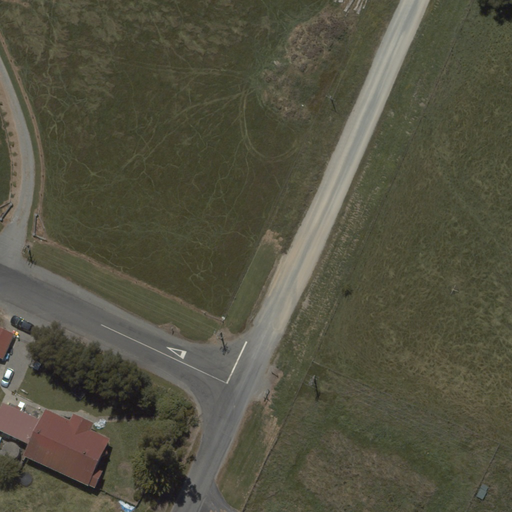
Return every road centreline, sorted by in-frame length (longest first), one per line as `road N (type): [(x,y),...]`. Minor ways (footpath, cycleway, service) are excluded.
road 1 (residential): [(239,388),(413,0)]
road 2 (residential): [(0,278),(239,388)]
road 3 (residential): [(181,511),(239,388)]
